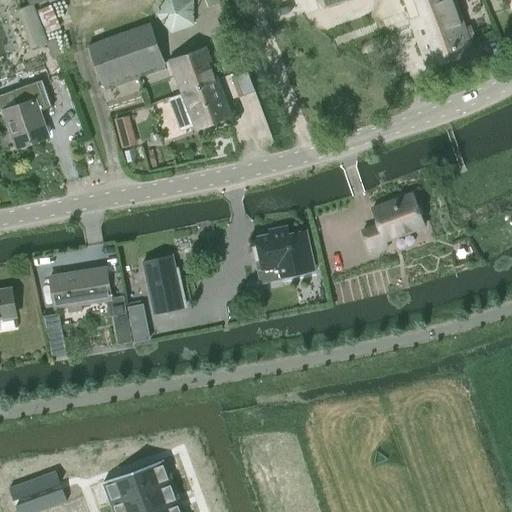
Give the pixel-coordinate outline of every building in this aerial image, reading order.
[(184,0),(165,0),(155,14),(170,33),(191,26),(191,2),(184,0)] [(404,0),(413,25),(457,9),(453,0),(404,0)] [(51,6),(37,11),(46,34),(60,28),(51,6)] [(457,9),(413,25),(429,70),(474,54),(469,40),(475,38),(471,27),(465,30),(457,9)] [(222,18),(218,19),(222,32),(227,30),(229,29),(224,17),(222,18)] [(104,86),(166,64),(151,24),(89,46),(104,86)] [(42,30),(26,36),(30,47),(46,42),(42,30)] [(182,92),(218,79),(207,48),(171,61),(182,92)] [(236,78),(244,96),(255,92),(247,73),(236,78)] [(218,79),(182,92),(196,130),(232,117),(218,79)] [(39,112),(52,108),(43,82),(29,87),(34,101),(4,111),(17,149),(48,138),(39,112)] [(136,145),(129,116),(114,119),(121,149),(136,145)] [(385,242),(425,227),(413,194),(372,209),(378,226),(363,231),(371,254),(387,249),(385,242)] [(270,234),(256,237),(261,263),(256,265),(260,284),(282,279),(279,267),(313,259),(307,230),(290,234),(288,226),(270,231),(270,234)] [(172,255),(143,262),(154,314),(183,308),(172,255)] [(106,302),(112,301),(107,270),(50,278),(55,310),(106,302)] [(0,320),(15,318),(11,290),(0,291),(0,320)] [(112,301),(106,302),(109,318),(125,315),(123,299),(112,301)] [(58,314),(43,317),(46,331),(61,328),(58,314)] [(143,321),(131,323),(134,343),(137,342),(146,341),(143,321)] [(164,460),(134,471),(141,492),(171,481),(164,460)] [(56,471),(48,474),(53,485),(60,483),(56,471)] [(134,471),(103,482),(111,503),(141,492),(134,471)] [(48,474),(40,477),(44,489),(53,485),(48,474)] [(40,477),(33,480),(37,491),(44,489),(40,477)] [(33,480),(25,483),(29,494),(37,491),(33,480)] [(171,481),(141,492),(148,511),(149,511),(179,501),(171,481)] [(25,483),(17,486),(22,497),(29,494),(25,483)] [(17,486),(9,489),(13,500),(22,497),(17,486)] [(62,489),(55,492),(59,503),(67,500),(62,489)] [(55,492),(46,495),(50,507),(59,503),(55,492)] [(148,511),(141,492),(111,503),(114,511),(148,511)] [(46,495),(39,498),(43,509),(50,507),(46,495)] [(39,498),(31,500),(36,511),(43,509),(39,498)] [(31,500),(24,503),(27,511),(35,511),(36,511),(31,500)] [(182,511),(179,501),(149,511),(182,511)] [(27,511),(24,503),(15,506),(17,511),(27,511)]
